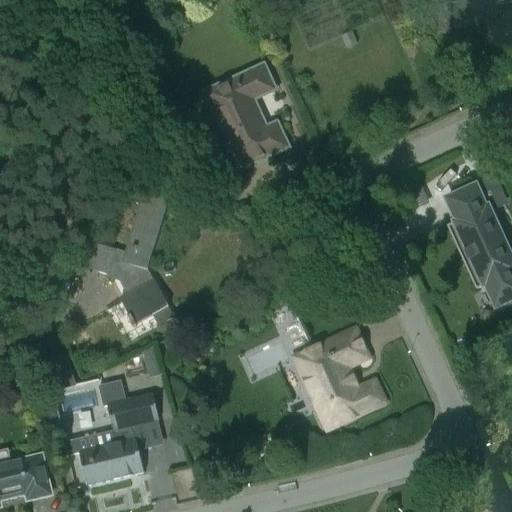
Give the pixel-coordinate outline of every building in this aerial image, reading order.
[(203,89),(243,172),(292,149),(277,116),(264,122),(255,103),(278,92),(263,61),(203,89)] [(495,313),(511,304),(511,248),(480,182),(441,201),(495,313)] [(150,268),(172,193),(144,184),(122,259),(150,268)] [(135,325),(171,304),(153,274),(117,295),(135,325)] [(327,434),(392,405),(378,375),(359,383),(352,367),(372,358),(359,329),(293,358),(327,434)] [(93,511),(119,511),(152,504),(134,426),(77,439),(93,511)] [(28,505),(55,499),(44,448),(0,457),(0,507),(0,505),(0,501),(26,496),(28,505)] [(180,480),(198,477),(197,466),(178,469),(180,480)]
